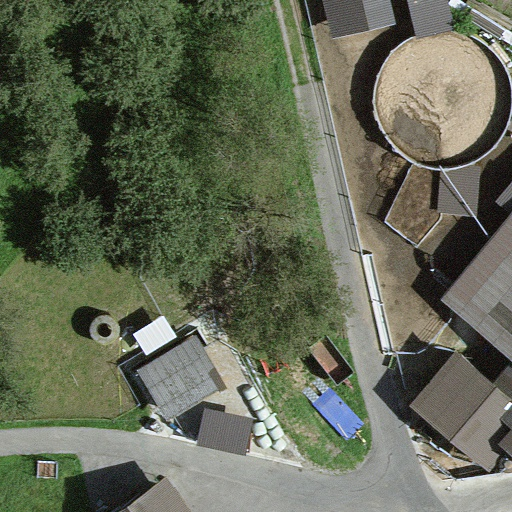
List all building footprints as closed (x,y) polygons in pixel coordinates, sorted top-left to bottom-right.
[(454,0),(328,0),(336,36),(408,21),(424,97),(479,86),(465,19),(459,20),(454,0)] [(511,232),(454,304),(479,324),(418,399),(498,464),(511,446),(511,232)] [(205,329),(142,352),(163,409),(226,385),(205,329)] [(204,403),(202,446),(249,447),(250,404),(204,403)] [(198,511),(172,472),(111,511),(198,511)]
